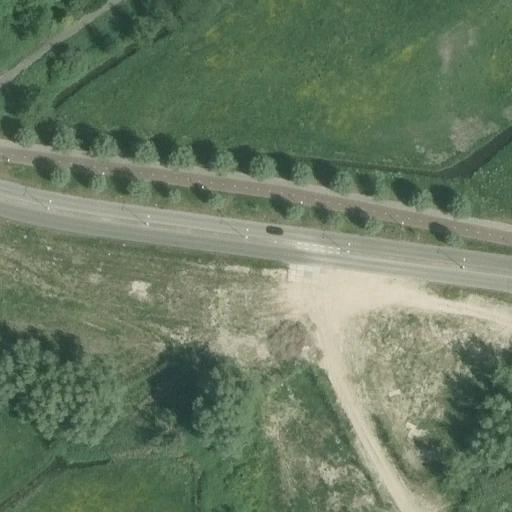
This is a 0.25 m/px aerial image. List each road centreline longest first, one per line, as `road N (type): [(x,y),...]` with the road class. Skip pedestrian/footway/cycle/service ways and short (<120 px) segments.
road 1 (track): [(0,253),(83,279),(257,314),(511,331)]
road 2 (secondary): [(511,266),(81,204),(0,185)]
road 3 (secondary): [(0,216),(113,239),(511,290)]
road 4 (track): [(410,511),(392,438),(413,328)]
road 5 (unclassified): [(0,85),(117,0)]
